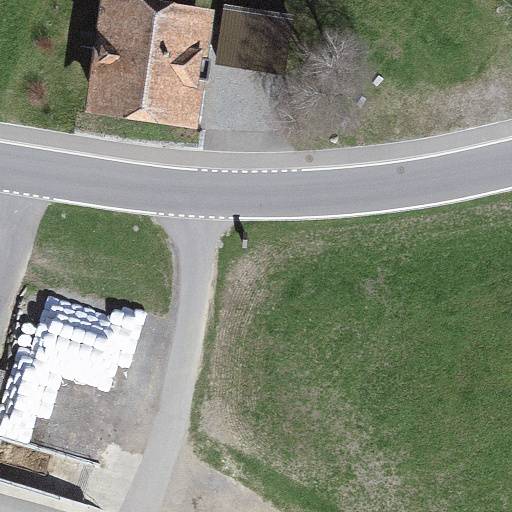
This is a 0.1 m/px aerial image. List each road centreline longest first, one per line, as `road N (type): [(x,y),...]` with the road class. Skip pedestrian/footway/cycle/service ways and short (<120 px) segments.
road 1 (tertiary): [(511,163),(339,191),(206,195),(0,164)]
road 2 (track): [(152,511),(206,195)]
